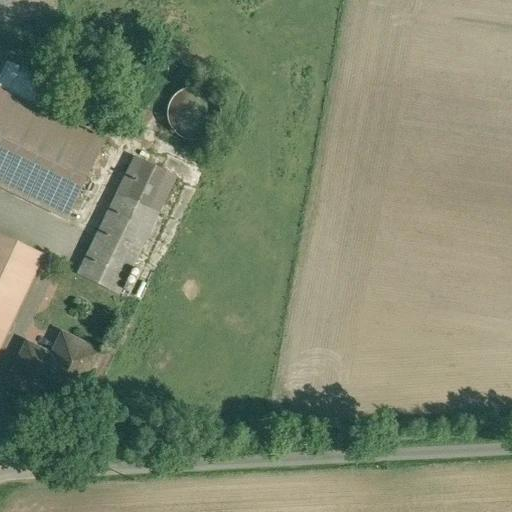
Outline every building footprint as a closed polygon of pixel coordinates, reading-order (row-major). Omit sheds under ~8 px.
[(112,54),(84,46),(79,64),(108,72),(112,54)] [(5,67),(0,76),(0,183),(67,217),(104,142),(71,126),(71,125),(67,123),(78,102),(5,67)] [(220,124),(222,114),(220,103),(214,95),(205,89),(194,87),(184,90),(176,96),(170,105),(168,115),(171,125),(177,134),(185,139),(196,141),(206,139),(215,133),(220,124)] [(138,158),(80,276),(119,294),(176,177),(138,158)] [(0,343),(41,256),(0,237),(0,343)] [(102,354),(68,337),(55,363),(45,358),(47,354),(29,345),(11,383),(73,413),(102,354)]
